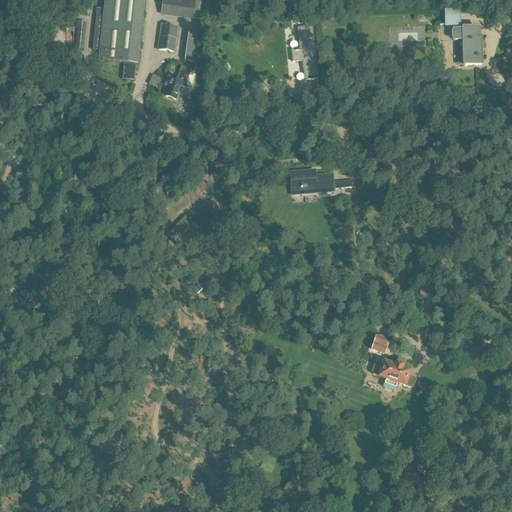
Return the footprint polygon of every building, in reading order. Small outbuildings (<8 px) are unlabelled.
[(99,61),(124,64),(123,80),(134,81),(136,66),(138,66),(144,0),(105,0),(103,19),(97,18),(94,51),(100,52),(99,61)] [(201,0),(197,0),(163,0),(161,15),(199,20),(201,0)] [(462,42),(463,67),(483,67),(482,40),(480,40),(480,28),(460,29),(460,11),(440,11),(440,26),(441,26),(444,26),(444,28),(453,28),(453,30),(452,31),(451,35),(452,38),(452,40),(453,42),(462,42)] [(78,22),(75,53),(83,53),(86,23),(78,22)] [(162,26),(158,51),(173,53),(177,28),(162,26)] [(304,80),(305,81),(306,81),(307,81),(306,80),(309,80),(309,82),(314,81),(313,80),(318,80),(318,79),(317,69),(316,69),(316,63),(317,63),(316,54),(315,54),(313,27),(298,29),(298,31),(300,50),(300,51),(299,51),(299,50),(295,50),(295,51),(291,51),(291,53),(293,53),(294,62),(292,62),(293,63),(294,63),(294,62),(302,62),(303,69),(304,69),(305,70),(304,70),(304,71),(305,71),(306,80),(304,80)] [(188,31),(184,62),(195,63),(199,33),(188,31)] [(166,82),(170,84),(165,97),(176,101),(180,87),(184,89),(190,71),(181,69),(178,77),(169,74),(166,82)] [(315,177),(315,172),(289,174),(291,196),(309,195),(309,191),(316,190),(316,194),(334,193),(332,176),(315,177)] [(184,219),(167,236),(179,249),(197,231),(184,219)] [(376,337),(371,351),(385,356),(390,341),(389,341),(390,339),(380,336),(379,338),(376,337)] [(396,365),(384,361),(382,368),(375,365),(371,375),(379,378),(386,380),(384,385),(395,389),(397,384),(405,387),(412,389),(416,380),(408,377),(411,368),(397,363),(396,365)] [(271,474),(277,460),(265,456),(260,470),(271,474)] [(308,489),(293,478),(282,493),(296,504),(308,489)]
